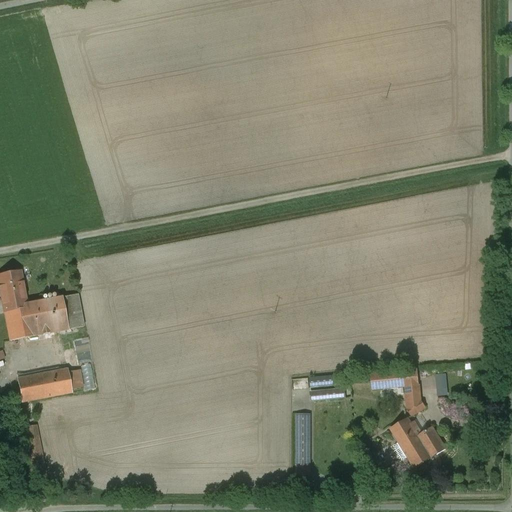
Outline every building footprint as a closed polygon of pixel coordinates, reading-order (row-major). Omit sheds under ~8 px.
[(0,289),(10,341),(33,337),(27,305),(21,271),(0,275),(0,289)] [(27,305),(33,337),(72,330),(84,328),(78,295),(27,305)] [(68,370),(18,379),(22,403),(32,401),(72,394),(72,390),(83,388),(79,371),(69,373),(68,370)] [(397,374),(372,377),(373,390),(406,387),(407,408),(412,416),(425,409),(420,401),(419,385),(418,385),(417,370),(397,372),(397,374)] [(444,392),(458,391),(457,373),(436,374),(437,395),(444,395),(444,392)] [(333,376),(309,379),(310,386),(335,383),(333,376)] [(345,392),(311,395),(311,401),(345,398),(345,392)] [(309,415),(297,415),(296,485),(311,485),(310,464),(308,464),(309,415)] [(391,430),(399,444),(408,458),(415,469),(446,450),(432,428),(422,435),(418,427),(414,429),(408,419),(391,430)] [(49,487),(36,425),(24,428),(26,442),(36,490),(49,487)] [(404,460),(408,458),(399,444),(395,446),(394,450),(400,460),(404,460)]
